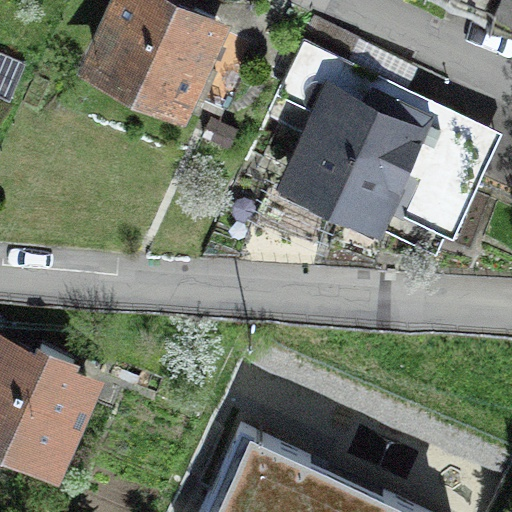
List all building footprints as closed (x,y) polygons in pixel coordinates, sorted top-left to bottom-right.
[(0,0),(0,20),(8,0),(0,0)] [(238,38),(158,0),(126,0),(88,82),(193,131),(238,38)] [(358,35),(315,13),(282,79),(325,100),(358,35)] [(438,141),(333,92),(284,196),(389,245),(438,141)] [(115,384),(0,336),(0,464),(69,494),(115,384)] [(438,431),(398,414),(391,430),(365,418),(349,454),(416,483),(438,431)] [(511,460),(465,442),(456,464),(511,486),(511,460)] [(402,511),(408,499),(289,455),(268,511),(402,511)]
